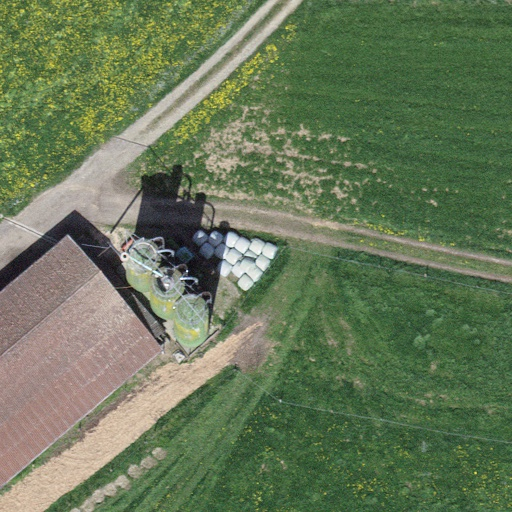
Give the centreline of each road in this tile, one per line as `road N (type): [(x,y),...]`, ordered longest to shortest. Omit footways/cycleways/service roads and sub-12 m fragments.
road 1 (track): [(68,197),(310,230),(511,273)]
road 2 (track): [(0,252),(295,0)]
